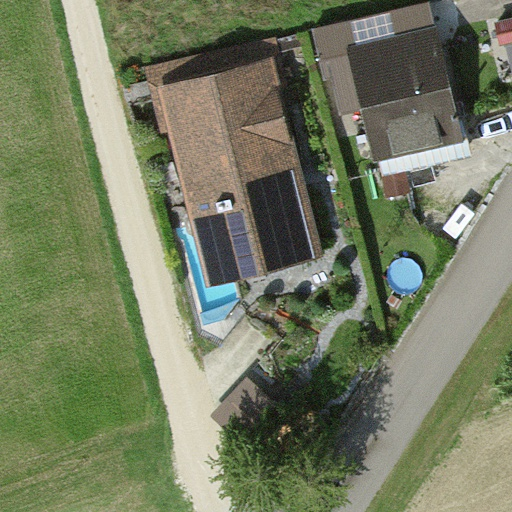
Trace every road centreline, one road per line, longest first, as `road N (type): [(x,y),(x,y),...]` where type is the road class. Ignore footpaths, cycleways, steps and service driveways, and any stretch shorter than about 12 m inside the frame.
road 1 (track): [(79,0),(101,103),(200,436),(231,511)]
road 2 (unclassified): [(333,511),(511,233)]
